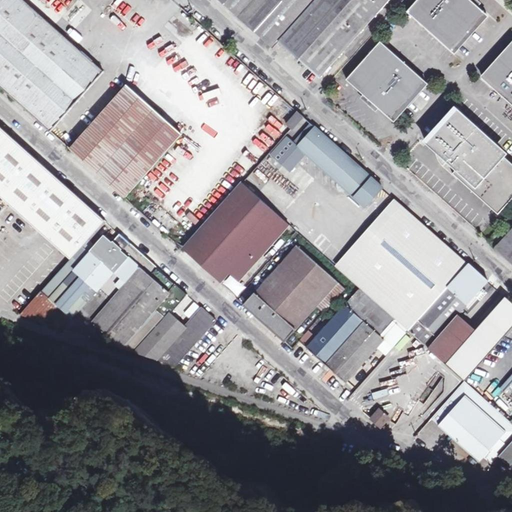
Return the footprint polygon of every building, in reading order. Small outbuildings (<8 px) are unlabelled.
[(23,0),(0,0),(0,85),(52,131),(105,72),(23,0)] [(221,0),(266,40),(266,42),(273,48),(280,41),(295,55),(320,77),(390,0),(221,0)] [(470,0),(419,0),(407,13),(451,55),(488,16),(470,0)] [(427,84),(381,42),(346,80),(391,121),(427,84)] [(511,46),(484,78),(511,103),(511,46)] [(126,198),(183,134),(128,84),(71,148),(126,198)] [(155,92),(151,99),(165,105),(168,99),(155,92)] [(478,126),(458,108),(427,143),(502,210),(511,198),(511,162),(475,130),(478,126)] [(286,123),(292,129),(303,117),(296,111),(286,123)] [(136,352),(168,317),(156,307),(176,283),(137,248),(121,233),(113,241),(106,235),(97,245),(90,239),(106,221),(76,194),(60,179),(0,127),(0,193),(72,257),(22,313),(99,339),(107,332),(122,345),(121,347),(136,352)] [(298,146),(366,205),(382,187),(314,127),(298,145),(288,136),(271,154),(282,164),(298,146)] [(251,174),(265,186),(282,165),(268,153),(251,174)] [(290,223),(244,181),(184,247),(222,281),(237,263),(247,272),(290,223)] [(344,253),(341,256),(349,263),(402,204),(394,197),(374,220),(344,253)] [(489,282),(402,204),(349,263),(415,322),(408,330),(428,348),(459,315),(468,305),(472,307),(484,293),(481,291),(488,283),(489,282)] [(511,229),(496,247),(511,260),(511,229)] [(319,247),(327,238),(321,232),(313,242),(319,247)] [(331,241),(327,238),(319,247),(323,250),(331,241)] [(338,282),(297,245),(244,304),(267,324),(286,341),(338,282)] [(349,263),(341,256),(335,264),(360,287),(408,330),(415,322),(349,263)] [(223,283),(238,296),(246,287),(231,274),(223,283)] [(408,330),(360,287),(307,346),(347,382),(387,337),(396,344),(408,330)] [(476,330),(446,364),(465,381),(511,329),(511,302),(507,298),(506,299),(476,330)] [(182,329),(155,358),(176,365),(217,320),(202,307),(182,329)] [(459,315),(428,348),(446,364),(476,330),(459,315)] [(168,317),(136,352),(155,358),(182,329),(168,317)] [(326,383),(333,374),(328,370),(321,378),(326,383)] [(511,423),(490,403),(465,381),(431,419),(444,430),(480,461),(484,457),(491,463),(490,464),(494,465),(511,467),(511,382),(505,391),(511,397),(511,423)] [(370,418),(380,426),(384,422),(387,418),(377,410),(370,418)] [(245,482),(250,470),(193,449),(188,463),(245,482)] [(321,506),(329,483),(259,459),(250,483),(321,506)]
